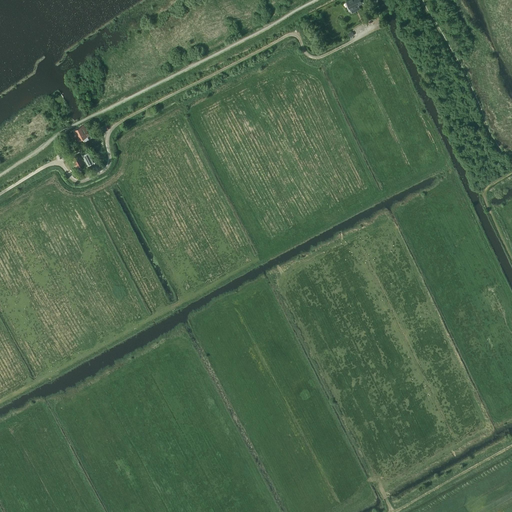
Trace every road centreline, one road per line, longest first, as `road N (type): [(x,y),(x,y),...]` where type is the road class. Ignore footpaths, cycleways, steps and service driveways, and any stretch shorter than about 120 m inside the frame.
road 1 (unclassified): [(0,194),(52,162),(77,181),(99,173),(120,121),(288,35),(314,58),(378,25)]
road 2 (track): [(378,25),(463,195)]
road 3 (track): [(511,156),(494,143),(422,0)]
road 4 (track): [(397,511),(511,447)]
